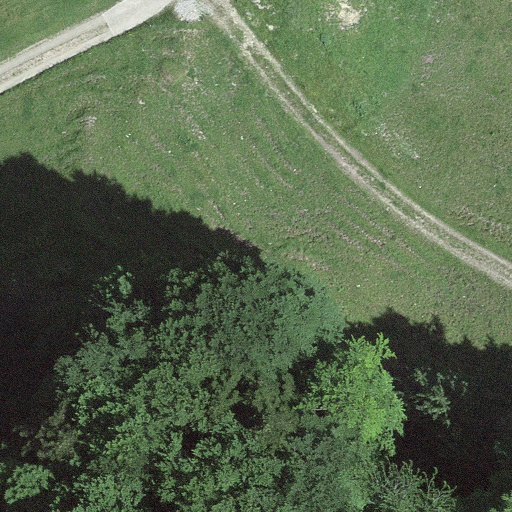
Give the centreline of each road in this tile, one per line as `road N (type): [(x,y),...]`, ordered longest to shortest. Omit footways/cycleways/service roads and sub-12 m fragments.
road 1 (track): [(207,0),(378,185),(511,276)]
road 2 (unclassified): [(150,0),(0,83)]
